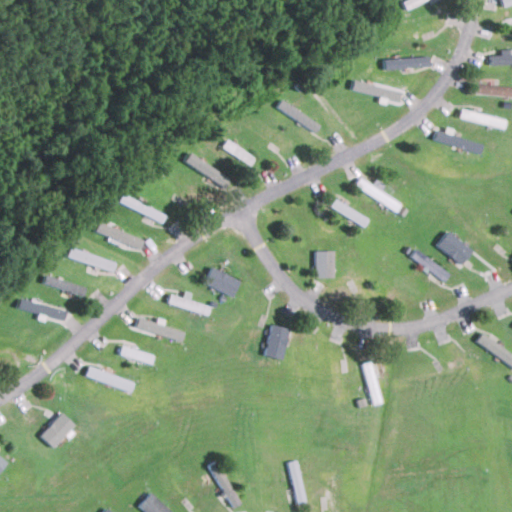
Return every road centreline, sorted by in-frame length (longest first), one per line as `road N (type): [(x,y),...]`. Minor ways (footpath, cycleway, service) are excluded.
road 1 (residential): [(474,0),(458,58),(426,105),(370,144),(192,236),(88,331),(0,395)]
road 2 (residential): [(241,210),(266,263),(297,296),(359,326),(438,321),(511,288)]
